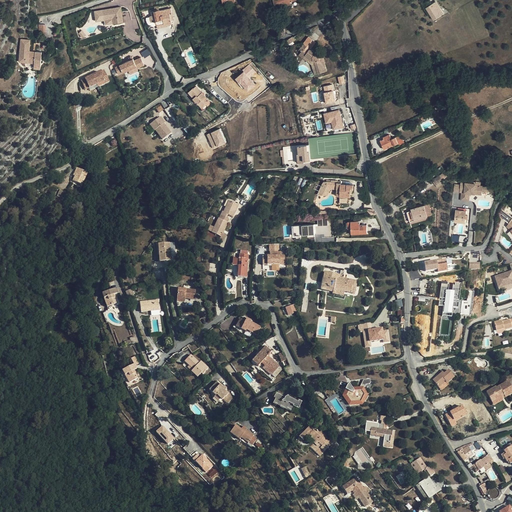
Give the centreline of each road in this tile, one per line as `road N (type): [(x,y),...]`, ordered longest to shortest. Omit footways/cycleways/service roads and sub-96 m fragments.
road 1 (residential): [(300,373),(265,304),(230,310),(161,359),(146,431),(181,481)]
road 2 (residential): [(167,96),(84,146),(68,165),(16,187),(0,205)]
road 3 (residential): [(341,12),(188,84)]
road 4 (residential): [(368,166),(511,99)]
road 5 (residential): [(399,257),(481,247),(498,203),(511,192)]
road 6 (residential): [(368,166),(343,24)]
road 7 (residential): [(368,166),(235,171)]
